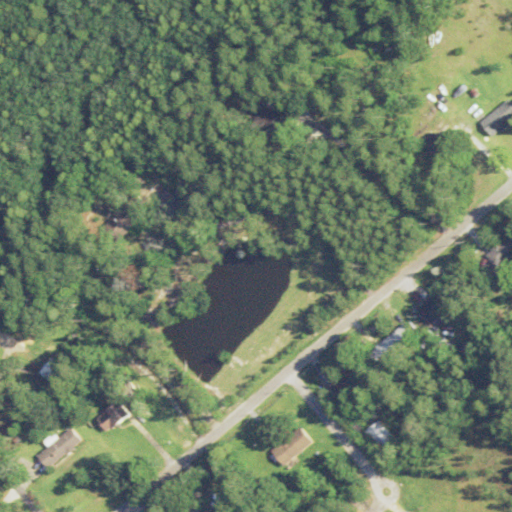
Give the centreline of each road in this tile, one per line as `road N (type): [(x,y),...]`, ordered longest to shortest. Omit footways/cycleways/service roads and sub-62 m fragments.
road 1 (residential): [(122,511),(511,188)]
road 2 (residential): [(284,378),(372,480)]
